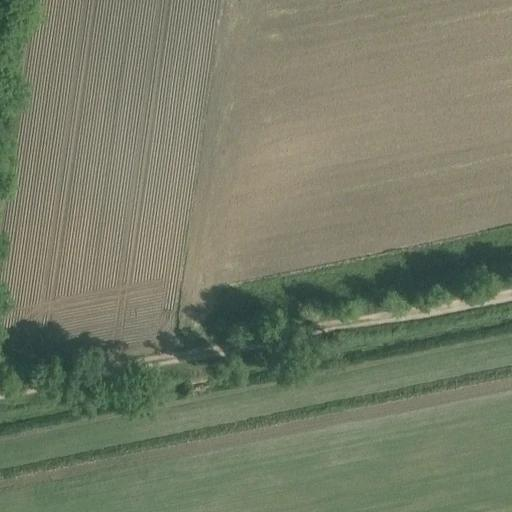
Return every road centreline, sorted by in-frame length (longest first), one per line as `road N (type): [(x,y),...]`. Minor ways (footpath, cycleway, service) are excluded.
road 1 (track): [(0,392),(357,321)]
road 2 (track): [(357,321),(511,289)]
